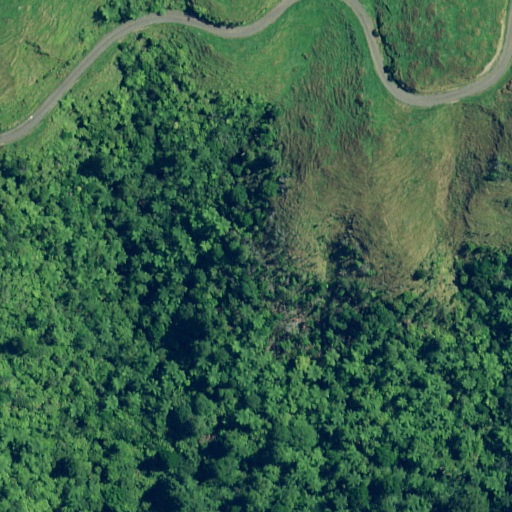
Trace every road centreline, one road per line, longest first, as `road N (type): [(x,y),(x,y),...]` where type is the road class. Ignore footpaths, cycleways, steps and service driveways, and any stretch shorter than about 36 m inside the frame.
road 1 (unclassified): [(0,135),(27,123),(78,66),(142,19),(251,28),(294,0)]
road 2 (unclassified): [(351,0),(380,78),(394,92),(420,98),(471,87),(494,69),(511,14)]
